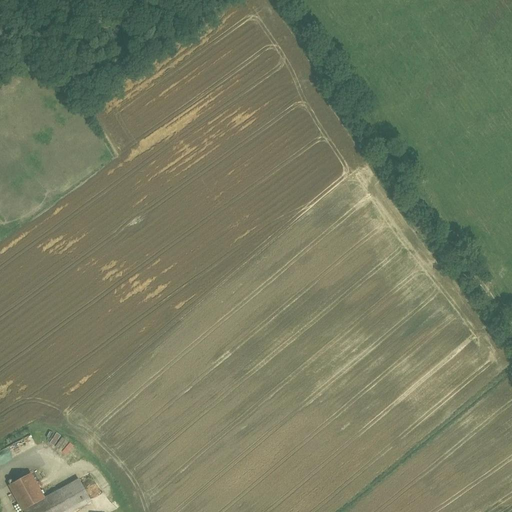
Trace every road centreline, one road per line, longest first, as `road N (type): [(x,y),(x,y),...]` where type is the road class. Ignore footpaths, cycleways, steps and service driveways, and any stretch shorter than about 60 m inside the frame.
road 1 (track): [(511,325),(284,0)]
road 2 (track): [(179,0),(143,24),(110,26),(28,0)]
